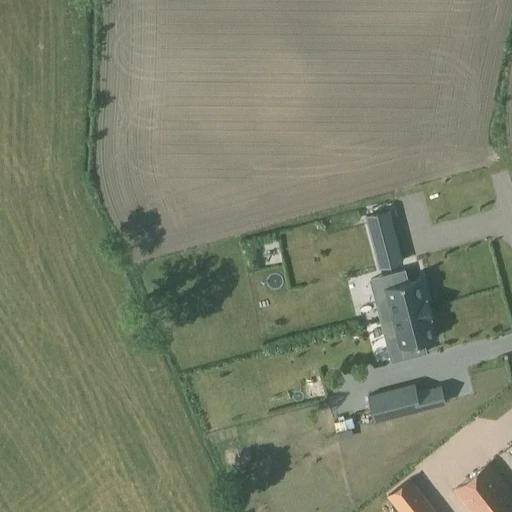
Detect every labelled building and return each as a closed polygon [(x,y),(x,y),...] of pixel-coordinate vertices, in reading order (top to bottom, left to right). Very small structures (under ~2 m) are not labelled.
[(402,260),(388,210),(366,216),(379,266),(402,260)] [(388,299),(376,302),(381,320),(430,307),(428,298),(426,298),(420,278),(407,281),(404,270),(382,276),(388,299)] [(430,307),(381,320),(386,338),(397,335),(403,358),(426,352),(424,341),(437,338),(431,317),(433,317),(430,307)] [(441,385),(415,391),(413,383),(368,395),(375,422),(446,403),(441,385)] [(491,459),(503,470),(511,461),(511,444),(508,440),(491,459)] [(455,491),(471,511),(511,511),(511,491),(490,463),(455,491)] [(435,511),(411,480),(392,494),(406,511),(435,511)]
